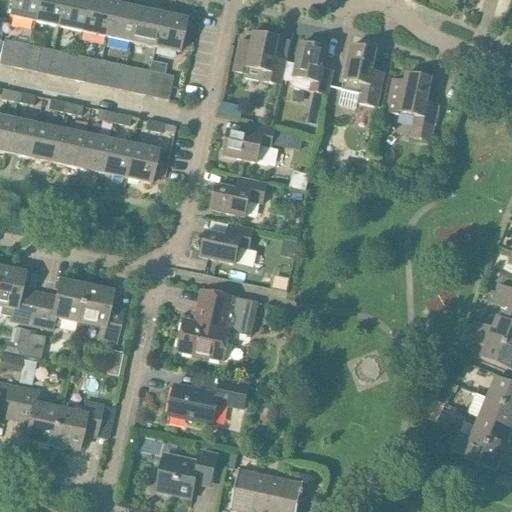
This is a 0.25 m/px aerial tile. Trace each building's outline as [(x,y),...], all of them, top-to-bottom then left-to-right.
[(33,23),(38,0),(12,0),(9,18),(33,23)] [(38,0),(33,23),(57,29),(63,0),(38,0)] [(87,0),(63,0),(57,29),(81,34),(89,0),(87,0)] [(89,0),(81,34),(106,39),(113,5),(89,0)] [(113,5),(106,39),(130,44),(137,11),(113,5)] [(137,11),(130,44),(154,49),(161,16),(137,11)] [(161,16),(154,49),(178,55),(185,21),(161,16)] [(279,40),(254,34),(251,44),(240,42),(233,73),(245,76),(244,79),(281,87),(286,63),(274,60),(279,40)] [(4,42),(0,59),(0,66),(11,69),(17,45),(4,42)] [(300,44),(296,64),(293,79),(310,83),(308,93),(328,97),(333,73),(321,70),(326,50),(300,44)] [(17,45),(11,69),(23,71),(28,47),(17,45)] [(35,74),(41,50),(28,47),(23,71),(35,74)] [(376,110),(379,95),(384,75),(372,73),(377,52),(352,47),(339,106),(341,109),(354,112),(356,110),(357,106),(376,110)] [(41,50),(35,74),(47,76),(52,52),(41,50)] [(52,52),(47,76),(59,79),(65,55),(52,52)] [(65,55),(59,79),(71,82),(76,58),(65,55)] [(76,58),(71,82),(83,84),(89,56),(86,55),(85,59),(76,58)] [(89,56),(83,84),(95,87),(100,63),(92,61),(93,57),(89,56)] [(100,63),(95,87),(107,89),(113,65),(100,63)] [(113,65),(107,89),(119,92),(124,68),(113,65)] [(124,68),(119,92),(131,94),(137,70),(124,68)] [(137,70),(131,94),(143,97),(149,73),(137,70)] [(149,73),(143,97),(155,100),(161,75),(149,73)] [(161,75),(155,100),(168,102),(173,78),(161,75)] [(416,119),(411,140),(431,144),(438,107),(427,105),(432,81),(407,75),(398,115),(416,119)] [(0,98),(0,100),(16,104),(18,96),(1,92),(0,98)] [(33,99),(18,96),(16,104),(31,107),(33,99)] [(46,111),(64,115),(66,106),(48,102),(46,111)] [(82,109),(66,106),(64,115),(80,118),(82,109)] [(95,122),(112,125),(114,116),(97,112),(95,122)] [(114,116),(112,125),(128,129),(130,119),(114,116)] [(0,154),(5,155),(12,122),(0,119),(0,154)] [(29,160),(36,127),(12,122),(5,155),(29,160)] [(161,135),(162,126),(146,122),(144,132),(161,135)] [(222,158),(257,165),(268,168),(271,166),(274,151),(270,150),(275,130),(250,125),(248,137),(228,133),(222,158)] [(53,166),(60,132),(36,127),(29,160),(53,166)] [(60,132),(53,166),(77,171),(84,137),(60,132)] [(84,137),(77,171),(101,176),(108,142),(84,137)] [(108,142),(101,176),(125,181),(133,148),(108,142)] [(133,148),(125,181),(150,187),(157,153),(133,148)] [(210,212),(230,217),(246,220),(250,202),(264,205),(268,186),(239,180),(236,192),(216,187),(210,212)] [(253,232),(248,231),(229,227),(226,239),(206,234),(200,259),(235,267),(239,249),(249,251),(253,232)] [(281,254),(294,256),(296,244),(283,242),(281,254)] [(0,269),(0,308),(12,311),(10,324),(30,328),(37,295),(20,291),(23,275),(0,269)] [(37,295),(30,328),(51,332),(54,321),(77,326),(85,288),(59,282),(55,299),(37,295)] [(511,291),(499,286),(496,295),(511,302),(511,291)] [(111,293),(85,288),(77,326),(100,331),(98,341),(114,345),(122,313),(108,310),(111,293)] [(177,353),(197,358),(223,363),(230,333),(251,338),(258,305),(204,293),(197,325),(184,322),(177,353)] [(497,319),(511,325),(511,302),(496,295),(492,305),(509,312),(505,322),(497,319)] [(511,325),(497,319),(493,330),(476,323),(472,332),(511,348),(511,325)] [(4,343),(2,353),(24,358),(27,345),(27,344),(29,333),(14,330),(11,344),(4,343)] [(511,348),(472,332),(468,342),(485,349),(480,360),(511,372),(511,348)] [(27,345),(24,358),(26,359),(34,361),(37,346),(33,345),(27,344),(27,345)] [(111,354),(106,376),(118,379),(122,356),(111,354)] [(23,359),(9,357),(7,369),(21,372),(23,359)] [(450,364),(445,378),(458,383),(463,369),(450,364)] [(32,378),(21,375),(19,385),(30,387),(32,378)] [(168,418),(188,422),(212,427),(217,406),(243,411),(248,387),(203,378),(200,393),(175,387),(168,418)] [(487,400),(511,409),(511,385),(496,379),(487,400)] [(0,419),(10,422),(17,390),(0,386),(0,419)] [(17,390),(10,422),(28,426),(24,443),(51,448),(59,411),(46,409),(47,402),(36,399),(37,395),(21,391),(17,390)] [(441,391),(437,403),(448,406),(452,394),(441,391)] [(511,409),(487,400),(479,420),(511,433),(511,409)] [(59,411),(51,448),(77,454),(81,437),(94,440),(101,408),(84,404),(83,410),(73,408),(72,414),(59,411)] [(433,410),(428,422),(441,427),(445,415),(433,410)] [(511,433),(479,420),(471,440),(511,456),(511,445),(508,444),(511,434),(511,433)] [(511,456),(471,440),(470,441),(458,436),(452,453),(464,458),(462,460),(496,474),(500,463),(511,468),(511,456)] [(200,464),(184,461),(164,456),(156,494),(191,502),(197,477),(212,481),(217,458),(202,454),(200,464)] [(238,473),(234,493),(230,511),(296,511),(302,487),(238,473)] [(511,480),(499,475),(493,489),(509,496),(511,487),(511,480)]
